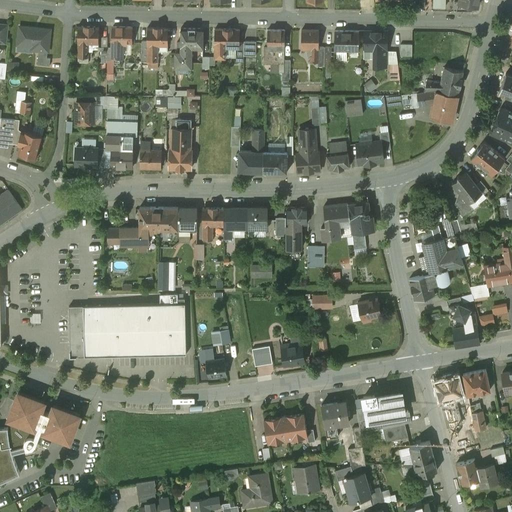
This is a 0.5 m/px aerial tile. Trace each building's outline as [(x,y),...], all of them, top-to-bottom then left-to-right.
[(51,30),(20,26),(18,45),(32,46),(32,50),(39,51),(48,52),(51,30)] [(99,26),(78,26),(78,43),(89,44),(99,44),(99,26)] [(132,27),(113,27),(113,42),(113,47),(113,56),(122,56),(123,43),(131,43),(132,27)] [(168,27),(148,27),(148,41),(147,61),(158,61),(158,46),(168,46),(168,37),(168,28),(168,27)] [(193,28),(181,28),(181,41),(181,48),(181,53),(181,63),(191,63),(191,48),(193,48),(193,28)] [(203,28),(193,28),(193,48),(203,48),(203,28)] [(240,28),(215,28),(215,46),(215,57),(216,57),(216,54),(226,54),(226,46),(237,47),(239,47),(239,43),(240,28)] [(285,29),(268,29),(268,47),(264,47),(264,63),(279,64),(279,72),(284,72),(285,72),(285,60),(285,29)] [(319,30),(302,29),(302,48),(312,49),(319,49),(319,46),(319,30)] [(359,30),(335,30),(335,50),(337,50),(337,60),(347,60),(347,51),(359,51),(359,30)] [(387,31),(364,30),(364,49),(364,58),(376,58),(376,63),(387,63),(387,31)] [(469,56),(473,33),(457,30),(455,39),(440,36),(438,49),(469,56)] [(256,41),(244,41),(244,43),(244,55),(256,55),(256,41)] [(89,44),(78,43),(78,62),(88,62),(89,44)] [(239,43),(239,47),(237,47),(236,57),(236,62),(244,62),(244,55),(244,43),(239,43)] [(413,44),(401,44),(401,56),(413,56),(413,44)] [(237,47),(226,46),(226,54),(225,57),(236,57),(237,47)] [(319,49),(312,49),(312,56),(311,56),(310,62),(318,62),(319,62),(319,49)] [(48,52),(39,51),(37,65),(50,66),(51,58),(47,58),(48,52)] [(398,63),(397,51),(390,51),(389,63),(390,63),(398,63)] [(400,77),(398,63),(390,63),(390,78),(400,77)] [(464,71),(444,67),(441,82),(439,90),(459,94),(464,71)] [(511,74),(506,73),(499,93),(504,94),(511,97),(511,74)] [(441,82),(427,79),(424,92),(436,90),(439,90),(441,82)] [(424,92),(417,93),(419,105),(434,103),(436,91),(437,91),(436,90),(424,92)] [(437,91),(436,91),(434,103),(431,117),(451,121),(453,114),(454,114),(456,103),(455,103),(457,95),(437,91)] [(417,93),(402,95),(404,108),(419,105),(417,93)] [(188,95),(168,95),(167,108),(187,108),(188,95)] [(101,96),(83,96),(83,102),(94,102),(94,105),(101,105),(101,96)] [(32,102),(17,100),(16,112),(31,114),(32,102)] [(83,102),(80,102),(80,104),(76,108),(76,123),(94,123),(94,105),(94,102),(83,102)] [(123,108),(108,107),(108,106),(107,134),(106,166),(111,167),(112,147),(131,148),(131,135),(138,136),(138,120),(123,120),(123,108)] [(320,106),(312,107),(313,125),(321,124),(320,106)] [(511,111),(505,108),(504,109),(501,108),(491,130),(494,132),(494,133),(511,140),(511,111)] [(9,118),(1,117),(1,118),(1,126),(0,131),(0,145),(6,146),(6,142),(9,118)] [(20,119),(9,118),(6,142),(16,143),(18,133),(20,119)] [(192,119),(177,119),(176,127),(171,127),(171,149),(170,149),(170,168),(177,168),(177,169),(184,169),(184,168),(192,169),(192,150),(192,149),(192,127),(192,119)] [(241,126),(232,126),(231,146),(240,146),(241,126)] [(265,130),(254,129),(253,151),(264,151),(265,134),(265,130)] [(315,129),(304,129),(304,140),(300,140),(301,153),(297,153),(298,172),(320,170),(319,152),(317,152),(315,129)] [(42,136),(25,131),(25,132),(22,131),(17,147),(21,148),(19,153),(36,158),(42,136)] [(102,134),(94,134),(93,140),(95,141),(95,147),(101,148),(102,134)] [(270,134),(265,134),(264,151),(275,152),(275,140),(270,140),(270,134)] [(372,141),(356,143),(358,164),(385,161),(383,139),(372,141)] [(346,141),(329,143),(330,152),(347,150),(346,141)] [(506,158),(484,141),(471,157),(492,174),(506,158)] [(95,147),(84,147),(84,166),(101,166),(101,148),(95,147)] [(131,148),(112,147),(111,167),(133,167),(133,148),(131,148)] [(151,149),(141,148),(141,149),(140,168),(162,168),(162,149),(151,149)] [(330,152),(327,152),(328,169),(349,167),(347,150),(330,152)] [(253,151),(240,151),(240,154),(237,154),(237,166),(240,166),(239,171),(264,171),(264,151),(253,151)] [(275,152),(264,151),(264,171),(287,172),(288,152),(275,152)] [(483,192),(467,171),(462,175),(458,175),(458,179),(452,183),(463,196),(469,203),(483,192)] [(0,194),(0,224),(21,209),(8,189),(0,194)] [(469,203),(463,196),(455,202),(461,209),(459,211),(460,213),(463,217),(474,209),(469,203)] [(369,201),(349,203),(350,203),(352,223),(353,231),(365,229),(374,228),(373,216),(371,216),(369,201)] [(349,203),(324,206),(327,226),(322,226),(323,239),(341,237),(340,225),(352,223),(350,203),(349,203)] [(164,207),(151,207),(140,207),(140,227),(140,230),(155,230),(160,230),(160,241),(172,241),(172,230),(179,230),(179,228),(179,208),(164,208),(164,207)] [(198,207),(181,207),(179,208),(179,228),(190,228),(190,231),(197,231),(198,207)] [(267,207),(248,208),(249,208),(248,227),(268,227),(267,207)] [(308,207),(289,207),(288,224),(290,224),(290,226),(287,226),(287,249),(291,249),(301,249),(301,236),(301,235),(300,233),(298,233),(297,233),(297,224),(300,224),(300,225),(301,225),(301,224),(307,224),(308,207)] [(224,208),(203,208),(203,240),(214,240),(214,226),(224,225),(224,208)] [(248,208),(224,208),(224,225),(224,243),(233,243),(233,228),(249,228),(248,227),(249,208),(248,208)] [(286,217),(276,217),(276,235),(286,235),(286,225),(286,217)] [(457,220),(452,221),(451,221),(452,226),(454,233),(461,232),(458,221),(458,219),(457,219),(457,220)] [(140,227),(109,229),(110,243),(121,243),(121,245),(144,244),(144,251),(155,251),(155,230),(140,230),(140,227)] [(365,229),(353,231),(355,248),(367,247),(365,229)] [(455,235),(443,238),(447,254),(460,250),(458,246),(455,235)] [(443,237),(424,242),(427,255),(431,272),(448,268),(454,267),(464,264),(462,257),(460,250),(447,254),(443,238),(443,237)] [(499,259),(499,263),(485,265),(488,283),(488,285),(511,280),(511,242),(509,243),(509,246),(504,247),(506,258),(499,259)] [(468,243),(458,246),(460,250),(462,257),(470,254),(468,243)] [(316,245),(309,245),(308,265),(316,265),(316,262),(316,245)] [(325,245),(316,245),(316,262),(325,263),(325,245)] [(301,249),(291,249),(291,258),(301,258),(301,249)] [(427,255),(419,257),(424,275),(429,273),(431,272),(427,255)] [(252,262),(253,276),(274,275),(273,261),(252,262)] [(168,262),(159,262),(158,280),(168,280),(168,262)] [(429,273),(424,275),(410,278),(411,285),(411,286),(413,295),(414,294),(415,300),(435,295),(432,285),(439,283),(441,284),(444,284),(446,284),(449,283),(451,280),(448,268),(431,272),(429,273)] [(333,280),(343,279),(341,270),(332,271),(333,280)] [(478,277),(473,274),(469,279),(474,282),(478,277)] [(488,283),(471,286),(474,298),(490,295),(488,285),(488,283)] [(160,294),(160,304),(83,305),(85,355),(77,355),(77,356),(187,354),(186,303),(178,303),(178,293),(160,294)] [(346,295),(333,298),(335,305),(348,302),(346,295)] [(378,296),(359,302),(364,319),(365,319),(366,321),(372,319),(371,317),(383,314),(378,296)] [(466,302),(462,303),(460,296),(447,300),(451,315),(454,315),(464,320),(465,326),(453,328),(456,347),(480,343),(475,311),(468,308),(466,302)] [(509,312),(509,301),(493,302),(494,313),(509,312)] [(492,314),(479,317),(482,325),(494,323),(492,314)] [(303,315),(295,316),(297,326),(305,325),(303,315)] [(229,329),(222,331),(224,344),(232,342),(229,329)] [(319,337),(320,349),(329,348),(328,336),(319,337)] [(292,342),(283,344),(283,347),(282,347),(285,365),(305,362),(302,344),(301,344),(300,337),(292,338),(292,342)] [(227,359),(208,361),(210,377),(229,375),(227,359)] [(486,369),(464,373),(468,394),(490,390),(486,369)] [(511,370),(503,372),(506,392),(511,390),(511,370)] [(458,374),(454,376),(454,375),(453,375),(451,374),(446,375),(444,378),(435,380),(440,400),(443,400),(446,399),(447,401),(455,399),(454,397),(455,397),(463,394),(458,374)] [(400,389),(355,397),(360,426),(361,430),(406,422),(400,389)] [(45,401),(19,392),(9,418),(19,422),(18,424),(16,424),(14,424),(14,425),(13,426),(12,428),(11,430),(9,430),(8,427),(0,427),(0,482),(20,473),(16,463),(13,453),(33,447),(36,444),(43,428),(45,429),(44,431),(70,441),(80,414),(54,405),(51,413),(42,410),(45,401)] [(477,396),(469,398),(476,430),(485,428),(480,404),(479,404),(477,396)] [(455,399),(447,401),(446,399),(443,400),(449,420),(461,417),(456,398),(455,399),(455,397),(454,397),(455,399)] [(346,400),(338,402),(338,403),(323,405),(323,404),(322,404),(326,426),(337,424),(337,422),(348,420),(349,422),(348,413),(349,413),(346,400)] [(304,412),(264,419),(268,442),(308,436),(307,430),(304,412)] [(461,417),(449,420),(450,427),(463,424),(461,417)] [(384,428),(383,428),(387,441),(409,436),(405,423),(384,428)] [(337,424),(326,426),(328,437),(339,436),(337,424)] [(360,426),(353,427),(356,447),(363,446),(361,430),(360,426)] [(314,429),(307,430),(308,436),(309,442),(316,441),(314,429)] [(430,440),(410,446),(414,461),(434,456),(430,440)] [(356,447),(349,448),(351,465),(366,465),(363,446),(356,447)] [(410,446),(400,448),(404,462),(405,462),(414,462),(414,461),(410,446)] [(503,446),(491,449),(492,456),(495,455),(505,453),(503,446)] [(505,453),(495,455),(496,463),(506,460),(505,453)] [(434,456),(414,461),(414,462),(416,468),(413,468),(415,474),(416,477),(418,477),(417,475),(427,473),(428,475),(434,474),(433,471),(438,470),(434,456)] [(478,467),(475,458),(457,463),(458,469),(460,476),(462,484),(480,479),(481,479),(478,467)] [(414,462),(405,462),(408,475),(415,474),(413,468),(416,468),(414,462)] [(493,463),(478,467),(481,479),(480,479),(482,485),(498,481),(493,463)] [(315,464),(295,467),(297,480),(298,479),(300,493),(319,490),(315,464)] [(351,465),(336,470),(339,480),(345,478),(345,477),(354,474),(351,465)] [(354,474),(345,477),(345,478),(347,485),(352,502),(371,496),(364,472),(354,474)] [(267,473),(250,476),(252,489),(242,491),(245,507),(272,502),(267,473)] [(155,480),(137,483),(140,501),(156,498),(155,492),(157,492),(155,480)] [(431,483),(418,486),(420,495),(433,492),(431,483)] [(382,491),(375,493),(376,496),(371,498),(373,504),(385,501),(382,491)] [(58,507),(51,492),(41,496),(45,506),(46,506),(49,511),(58,507)] [(433,492),(420,495),(422,502),(429,500),(435,498),(433,492)] [(161,505),(156,506),(155,501),(146,503),(147,508),(142,508),(141,508),(141,511),(172,511),(170,503),(169,496),(160,497),(161,505)] [(219,496),(191,501),(193,511),(210,511),(210,508),(221,506),(219,496)] [(422,502),(407,507),(408,511),(433,511),(429,500),(422,502)] [(230,502),(223,504),(224,511),(231,511),(231,507),(230,502)]
